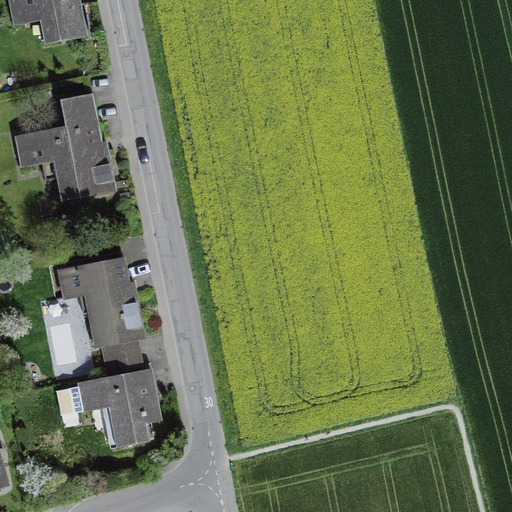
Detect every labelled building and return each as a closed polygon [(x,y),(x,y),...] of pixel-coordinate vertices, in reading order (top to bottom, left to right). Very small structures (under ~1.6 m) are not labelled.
[(10,0),(17,30),(43,24),(49,50),(89,41),(80,0),(10,0)] [(71,133),(19,143),(24,171),(57,165),(65,206),(115,195),(96,101),(66,107),(71,133)] [(127,261),(59,273),(65,304),(87,300),(97,351),(104,349),(141,342),(147,341),(136,284),(131,285),(127,261)] [(104,349),(110,380),(147,374),(141,342),(104,349)] [(81,390),(57,395),(62,419),(111,409),(119,451),(152,445),(149,425),(164,422),(154,372),(147,374),(110,380),(80,386),(81,390)] [(0,492),(12,490),(0,444),(0,492)]
